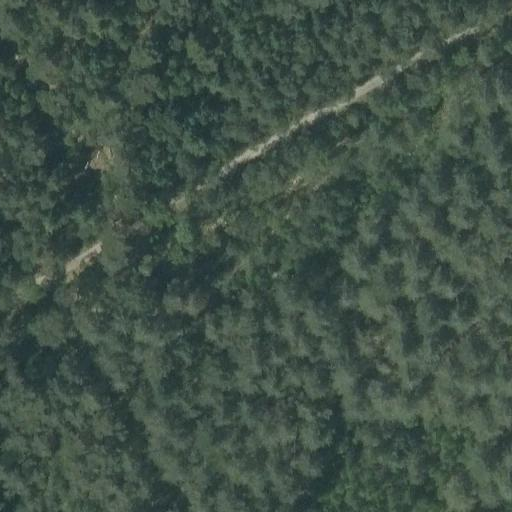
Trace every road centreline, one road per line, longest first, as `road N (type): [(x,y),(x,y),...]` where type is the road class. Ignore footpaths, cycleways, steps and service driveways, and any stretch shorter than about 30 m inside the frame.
road 1 (track): [(56,276),(511,4)]
road 2 (track): [(56,276),(192,511)]
